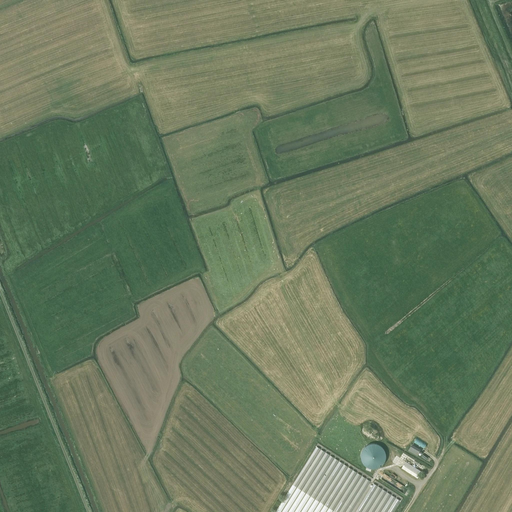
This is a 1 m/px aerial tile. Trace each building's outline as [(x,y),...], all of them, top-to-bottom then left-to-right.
[(369,444),(367,445),(366,446),(364,447),(363,448),(362,449),(362,451),(361,452),(361,454),(361,455),(361,457),(361,459),(361,460),(362,462),(363,463),(364,464),(365,465),(366,466),(368,467),(369,468),(370,468),(372,468),(373,468),(375,468),(377,468),(378,467),(380,467),(381,466),(382,465),(383,463),(384,462),(385,461),(385,459),(386,457),(386,456),(386,454),(385,453),(385,451),(384,450),(383,448),(382,447),(381,446),(380,445),(378,444),(377,444),(375,443),(373,443),(372,443),(370,444),(369,444)] [(312,444),(274,511),(348,511),(367,478),(362,475),(361,478),(357,472),(353,469),(355,464),(345,472),(348,466),(344,463),(339,460),(335,457),(330,455),(330,454),(312,444)] [(409,450),(418,454),(421,448),(411,444),(409,450)] [(419,477),(422,470),(405,461),(401,469),(419,477)] [(388,479),(394,483),(397,485),(399,482),(384,473),(381,478),(387,482),(388,479)] [(353,511),(390,511),(399,499),(392,494),(387,491),(383,488),(378,485),(372,481),(353,511)] [(398,489),(408,494),(410,488),(400,484),(398,489)]
